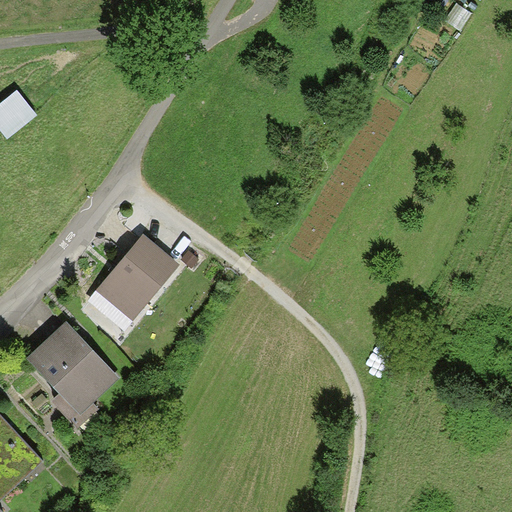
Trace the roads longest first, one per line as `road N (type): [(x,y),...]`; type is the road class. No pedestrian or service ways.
road 1 (track): [(120,175),(300,310),(342,359),(361,422),(350,511)]
road 2 (track): [(120,175),(226,0)]
road 3 (track): [(0,46),(123,34),(184,0)]
road 4 (residential): [(0,320),(62,256),(120,175)]
